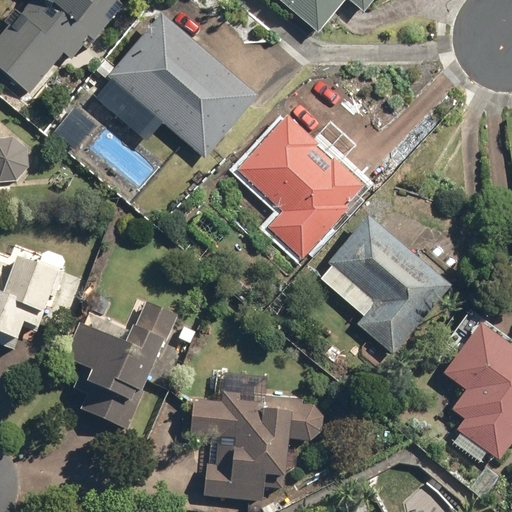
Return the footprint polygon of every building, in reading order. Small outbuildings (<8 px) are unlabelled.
[(32,0),(19,16),(13,10),(1,24),(8,30),(0,39),(0,73),(28,96),(62,56),(70,63),(81,49),(86,53),(129,0),(32,0)] [(273,0),(317,36),(347,1),(363,14),(375,0),(273,0)] [(258,101),(160,15),(89,96),(147,145),(163,126),(205,162),(258,101)] [(268,227),(302,260),(350,210),(346,207),(362,190),(287,118),(235,172),(280,215),(268,227)] [(0,185),(16,183),(28,169),(28,153),(11,139),(0,139),(0,185)] [(354,326),(392,358),(459,279),(423,248),(414,259),(366,219),(316,279),(362,317),(354,326)] [(42,336),(64,269),(12,253),(10,258),(0,258),(0,346),(15,352),(22,329),(42,336)] [(79,413),(128,433),(177,315),(143,300),(129,332),(95,317),(91,326),(80,321),(62,364),(78,370),(70,390),(86,397),(79,413)] [(511,350),(479,326),(442,377),(463,393),(449,412),(463,422),(455,432),(498,464),(511,444),(511,350)] [(235,403),(210,401),(200,497),(262,503),(265,478),(284,480),(287,441),(308,443),(321,434),(322,418),(313,407),(302,406),(302,402),(236,395),(235,403)]
